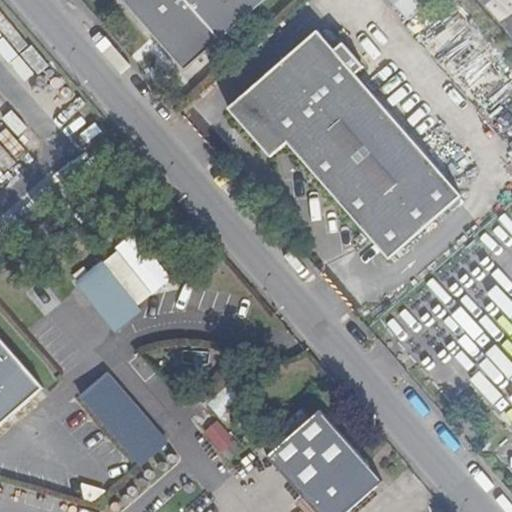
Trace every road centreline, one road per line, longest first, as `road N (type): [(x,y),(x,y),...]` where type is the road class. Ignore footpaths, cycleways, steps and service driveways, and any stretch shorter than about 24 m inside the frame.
road 1 (unclassified): [(471,511),(27,0)]
road 2 (unknown): [(0,470),(21,463),(108,363),(240,511)]
